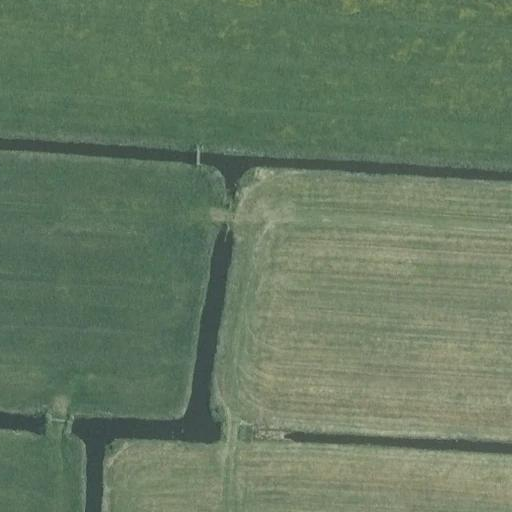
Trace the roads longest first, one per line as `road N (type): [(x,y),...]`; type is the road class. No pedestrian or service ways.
road 1 (track): [(194,218),(258,223),(225,511)]
road 2 (track): [(258,223),(511,237)]
